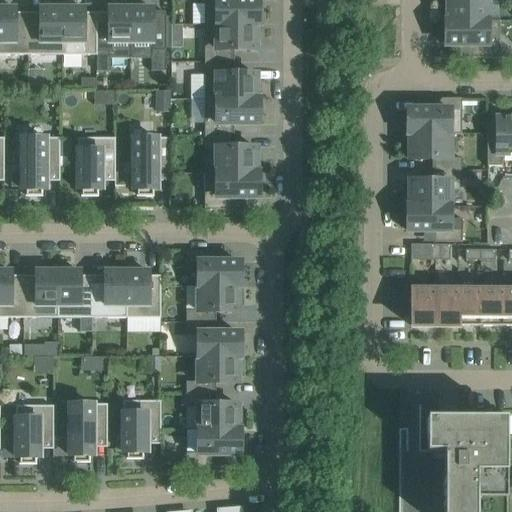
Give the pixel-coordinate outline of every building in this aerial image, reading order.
[(204,0),(204,25),(259,25),(259,1),(231,1),(231,0),(204,0)] [(445,21),(488,21),(487,0),(447,0),(447,6),(445,6),(445,21)] [(0,55),(27,56),(27,14),(15,14),(15,9),(0,8),(0,55)] [(62,56),(62,9),(40,9),(40,14),(27,14),(27,56),(62,56)] [(97,56),(97,54),(97,14),(83,14),(83,9),(62,9),(62,56),(97,56)] [(109,59),(131,59),(131,9),(109,9),(109,14),(97,14),(97,54),(109,54),(109,59)] [(131,9),(131,59),(151,59),(151,72),(165,72),(166,14),(152,14),(152,9),(131,9)] [(488,21),(445,21),(445,46),(472,46),(472,59),(499,59),(499,22),(488,21)] [(259,25),(204,25),(204,63),(231,63),(231,51),(256,51),(256,41),(259,41),(259,25)] [(231,63),(204,63),(204,101),(259,101),(259,84),(256,84),(256,75),(231,75),(231,63)] [(170,93),(156,92),(156,113),(170,113),(170,93)] [(407,110),(407,135),(450,135),(461,135),(461,99),(434,99),(434,110),(407,110)] [(259,101),(204,101),(204,136),(231,136),(231,125),(259,125),(259,101)] [(503,155),(511,154),(511,119),(496,119),(496,125),(487,125),(487,167),(501,167),(503,155)] [(450,159),(450,135),(407,135),(407,151),(409,151),(409,160),(434,160),(434,171),(461,171),(461,159),(450,159)] [(231,136),(204,136),(204,150),(216,150),(216,174),(259,174),(259,158),(256,158),(256,148),(231,148),(231,136)] [(46,173),(60,173),(60,158),(60,141),(60,139),(22,139),(22,174),(22,187),(22,188),(22,191),(26,191),(26,197),(41,197),(41,191),(46,191),(46,173)] [(101,173),(115,173),(115,139),(77,139),(77,191),(82,191),(82,197),(97,197),(97,191),(102,191),(101,173)] [(171,173),(171,139),(133,139),(133,191),(137,191),(137,197),(153,197),(153,191),(157,191),(157,173),(171,173)] [(60,141),(60,158),(70,158),(72,158),(72,141),(60,141)] [(461,183),(461,171),(434,171),(434,182),(409,182),(409,191),(407,191),(407,207),(450,207),(450,183),(461,183)] [(11,174),(11,188),(22,188),(22,187),(22,174),(11,174)] [(115,182),(115,186),(124,186),(124,174),(115,174),(115,182)] [(259,198),(259,174),(216,174),(204,174),(204,211),(231,211),(231,198),(259,198)] [(486,199),(498,199),(498,188),(486,188),(486,199)] [(407,207),(407,232),(434,232),(434,243),(461,243),(461,219),(450,219),(450,207),(407,207)] [(411,259),(411,261),(430,261),(430,245),(411,245),(411,259)] [(450,246),(430,245),(430,261),(450,261),(450,246)] [(480,261),(480,251),(465,251),(465,261),(480,261)] [(495,261),(495,251),(480,251),(480,261),(495,261)] [(240,288),(240,263),(213,263),(213,252),(186,252),(186,264),(197,265),(198,288),(240,288)] [(11,277),(11,272),(0,271),(0,318),(23,319),(23,277),(11,277)] [(23,319),(58,319),(58,272),(36,272),(36,277),(23,277),(23,319)] [(58,272),(58,319),(92,319),(92,277),(80,277),(80,272),(58,272)] [(92,277),(92,319),(126,319),(127,319),(127,272),(105,272),(105,277),(92,277)] [(127,272),(127,319),(160,319),(160,277),(148,277),(148,272),(127,272)] [(186,324),(213,324),(213,313),(238,313),(238,303),(240,303),(240,288),(198,288),(198,312),(186,312),(186,324)] [(434,326),(434,291),(410,291),(410,326),(434,326)] [(456,327),(456,291),(434,291),(434,326),(456,327)] [(480,327),(479,292),(456,291),(456,327),(480,327)] [(511,326),(511,291),(502,292),(502,327),(511,326)] [(502,327),(502,292),(479,292),(480,327),(502,327)] [(213,334),(213,324),(186,324),(186,336),(197,336),(197,359),(240,359),(240,334),(213,334)] [(44,346),(24,346),(24,356),(44,356),(44,346)] [(65,358),(54,358),(54,372),(65,372),(65,358)] [(106,358),(94,358),(94,372),(106,372),(106,358)] [(186,395),(213,395),(213,384),(238,384),(238,375),(240,375),(240,359),(197,359),(197,383),(186,383),(186,395)] [(213,405),(213,395),(186,395),(186,407),(198,407),(198,432),(240,432),(240,415),(238,415),(238,405),(213,405)] [(147,436),(161,436),(161,402),(123,402),(123,454),(127,454),(127,460),(143,460),(142,454),(147,454),(147,436)] [(93,440),(107,440),(107,405),(69,405),(69,457),(74,457),(74,463),(89,463),(89,457),(93,457),(93,440)] [(420,452),(420,406),(419,406),(419,429),(399,430),(398,511),(505,511),(506,420),(426,419),(426,452),(420,452)] [(40,441),(53,441),(53,407),(15,407),(16,459),(20,459),(20,465),(35,465),(35,459),(40,459),(40,441)] [(186,454),(186,470),(213,468),(213,455),(240,455),(240,432),(198,432),(198,454),(186,454)]
